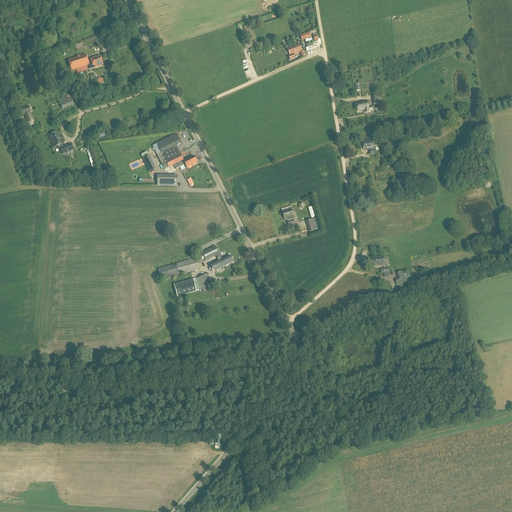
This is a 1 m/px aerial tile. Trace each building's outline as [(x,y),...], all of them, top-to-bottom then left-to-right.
[(245,32),(248,41),(249,44),(253,42),(252,40),(253,40),(250,31),(245,32)] [(300,36),(302,41),(310,38),(308,33),(300,36)] [(317,41),(306,45),(307,48),(305,49),(306,52),(319,47),(318,44),(317,41)] [(287,49),(290,56),(289,56),(290,60),(295,58),(293,55),(302,51),(299,44),(287,49)] [(89,65),(87,61),(85,54),(68,60),(71,71),(81,68),(82,71),(85,71),(88,70),(87,66),(89,66),(89,65)] [(87,66),(88,70),(103,65),(100,56),(87,61),(89,65),(89,66),(87,66)] [(58,99),(62,110),(73,105),(71,99),(68,100),(66,96),(58,99)] [(357,103),(358,111),(365,110),(365,113),(373,112),(373,108),(369,109),(368,102),(357,103)] [(29,112),(30,112),(31,112),(29,106),(19,110),(17,111),(19,116),(20,116),(21,116),(24,114),(25,116),(26,118),(28,124),(33,122),(31,116),(30,114),(29,112)] [(58,131),(50,135),(55,148),(58,146),(59,150),(60,149),(62,155),(74,150),(71,143),(64,146),(58,131)] [(161,153),(168,167),(174,165),(176,169),(185,164),(187,168),(197,163),(193,156),(183,161),(176,146),(181,143),(176,134),(157,144),(161,153)] [(364,142),(365,150),(369,149),(370,155),(376,154),(374,146),(374,140),(370,141),(364,142)] [(144,156),(151,170),(156,167),(149,153),(144,156)] [(178,186),(178,176),(158,176),(157,186),(178,186)] [(282,211),(284,220),(287,220),(289,226),(296,224),(291,208),(282,211)] [(306,221),(309,232),(316,230),(313,219),(306,221)] [(202,253),(206,261),(219,254),(215,247),(202,253)] [(210,265),(214,273),(225,267),(232,263),(229,256),(222,260),(210,265)] [(374,258),(375,267),(385,265),(384,257),(374,258)] [(158,270),(161,281),(199,270),(196,259),(158,270)] [(396,280),(398,287),(404,285),(406,279),(404,271),(397,273),(399,279),(396,280)] [(210,276),(205,276),(205,285),(201,285),(201,289),(210,289),(210,276)] [(174,285),(177,297),(196,292),(193,280),(174,285)]
